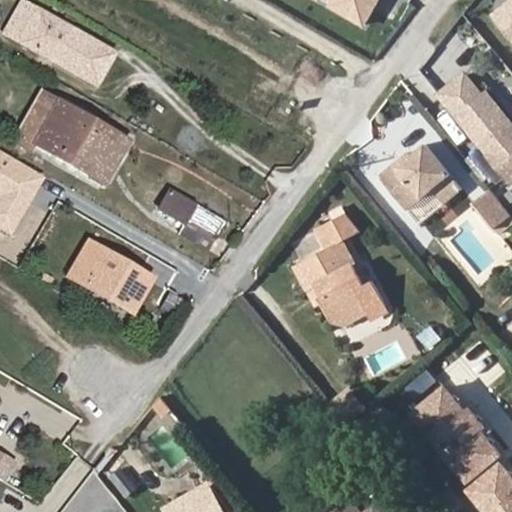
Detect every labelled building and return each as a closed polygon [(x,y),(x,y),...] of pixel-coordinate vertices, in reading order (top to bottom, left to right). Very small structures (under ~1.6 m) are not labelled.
[(382,0),(313,0),(365,29),(382,0)] [(511,0),(507,0),(490,15),(511,41),(511,0)] [(2,33),(93,85),(111,54),(20,2),(2,33)] [(469,71),(444,92),(511,175),(511,116),(491,91),(487,94),(469,71)] [(46,96),(22,138),(35,145),(58,104),(46,96)] [(35,145),(37,146),(91,176),(114,136),(58,104),(35,145)] [(114,136),(91,176),(106,184),(129,144),(114,136)] [(32,154),(37,146),(35,145),(22,138),(17,145),(32,154)] [(411,157),(398,168),(393,162),(379,174),(407,210),(437,185),(452,173),(428,143),(411,157)] [(398,168),(411,157),(406,151),(393,162),(398,168)] [(464,188),(452,173),(437,185),(449,200),(464,188)] [(511,215),(511,207),(493,185),(477,198),(499,226),(511,215)] [(187,221),(214,236),(222,222),(167,190),(155,211),(184,227),(187,221)] [(337,243),(359,230),(344,213),(315,229),(326,249),(296,265),(318,293),(343,324),(365,313),(371,317),(375,314),(378,304),(367,283),(360,286),(337,243)] [(206,252),(214,236),(187,221),(184,227),(179,237),(206,252)] [(70,280),(84,288),(133,316),(153,282),(135,271),(132,275),(119,267),(122,263),(91,244),(70,280)] [(327,323),(343,324),(318,293),(296,265),(291,268),(303,291),(310,288),(314,298),(327,323)] [(308,301),(314,298),(310,288),(303,291),(308,301)] [(167,291),(159,307),(174,315),(182,300),(167,291)] [(375,373),(414,354),(406,337),(367,356),(375,373)] [(511,511),(511,467),(445,382),(406,413),(483,511),(511,511)] [(163,397),(151,407),(172,434),(184,424),(163,397)] [(0,478),(1,479),(11,460),(0,453),(0,478)] [(169,508),(171,511),(220,511),(205,485),(169,508)] [(342,496),(321,511),(373,511),(370,508),(365,511),(355,511),(352,507),(342,496)]
